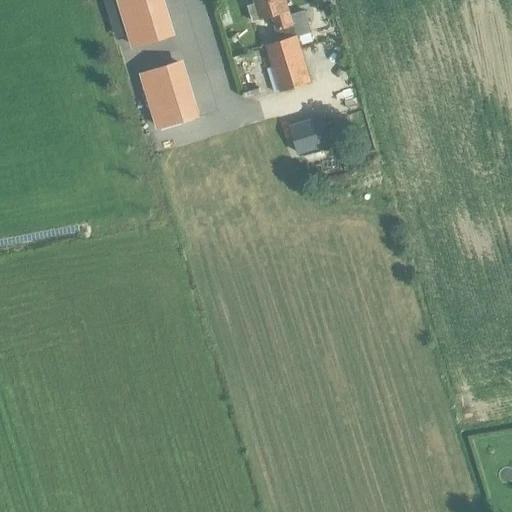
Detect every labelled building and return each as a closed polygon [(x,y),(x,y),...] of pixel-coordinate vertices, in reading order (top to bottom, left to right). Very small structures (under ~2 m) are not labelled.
[(120,0),(135,47),(170,36),(158,0),(120,0)] [(290,9),(289,10),(286,0),(254,0),(261,19),(272,16),(279,40),(265,44),(281,92),(313,82),(298,34),(297,34),(294,25),(295,25),(290,9)] [(178,63),(143,74),(160,128),(194,117),(178,63)] [(313,118),(287,124),(289,133),(315,127),(313,118)] [(318,126),(289,137),(295,152),(323,142),(318,126)]
